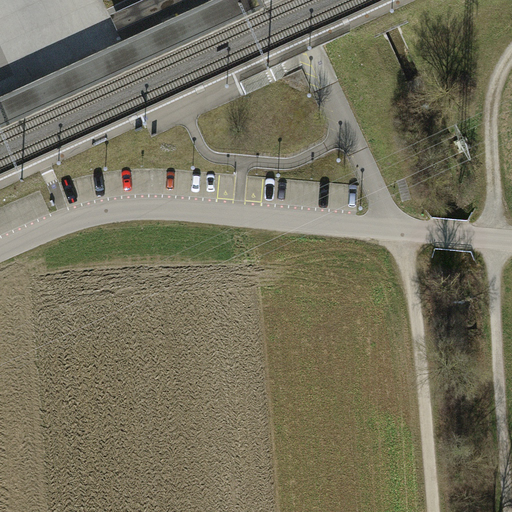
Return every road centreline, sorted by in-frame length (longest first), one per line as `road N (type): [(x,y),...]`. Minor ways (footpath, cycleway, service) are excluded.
road 1 (unclassified): [(0,249),(102,212),(244,211),(511,239)]
road 2 (track): [(511,499),(486,236),(492,66),(511,46)]
road 3 (track): [(437,511),(414,228)]
